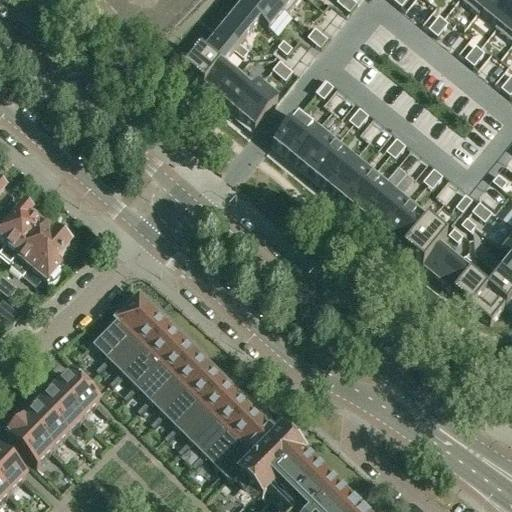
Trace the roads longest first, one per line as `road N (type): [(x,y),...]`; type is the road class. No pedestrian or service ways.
road 1 (tertiary): [(511,468),(421,409),(185,201)]
road 2 (tertiary): [(151,238),(316,379),(402,423)]
road 3 (tertiary): [(185,201),(0,44)]
road 4 (residential): [(0,368),(74,318),(151,238)]
road 5 (tertiary): [(0,113),(151,238)]
road 6 (tertiary): [(402,423),(511,504)]
